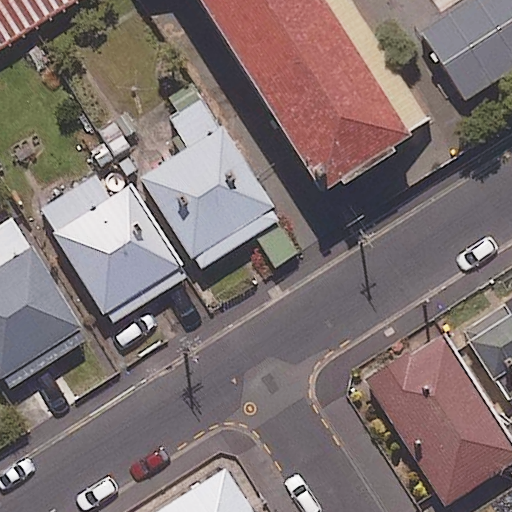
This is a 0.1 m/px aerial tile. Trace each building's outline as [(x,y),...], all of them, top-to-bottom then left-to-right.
[(0,0),(0,44),(69,0),(0,0)] [(410,131),(429,119),(352,0),(199,0),(323,192),(341,180),(344,184),(395,151),(392,147),(413,134),(410,131)] [(511,65),(511,0),(457,0),(418,25),(463,97),(511,65)] [(298,251),(202,95),(169,115),(186,144),(139,173),(196,267),(252,233),(273,267),(298,251)] [(106,192),(94,174),(37,209),(107,321),(185,273),(127,179),(106,192)] [(86,337),(12,213),(0,220),(0,383),(2,386),(86,337)] [(511,281),(501,289),(511,307),(511,312),(471,338),(509,398),(511,395),(511,281)] [(511,456),(511,442),(438,327),(363,375),(443,500),(511,456)] [(145,511),(252,511),(221,463),(145,511)]
